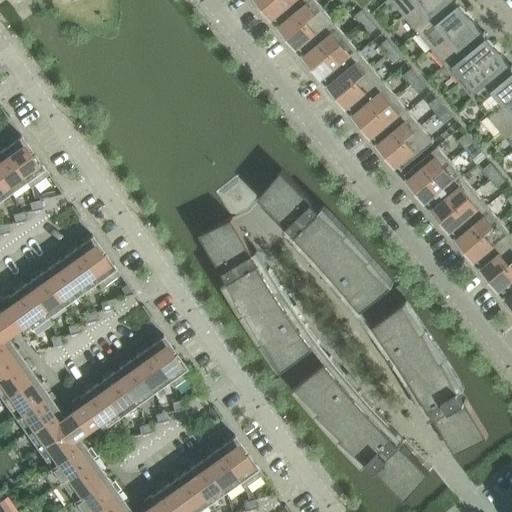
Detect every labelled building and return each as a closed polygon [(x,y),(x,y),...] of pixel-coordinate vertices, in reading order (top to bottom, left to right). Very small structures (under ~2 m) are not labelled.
[(271,0),(266,5),(278,20),(301,0),(271,0)] [(317,0),(301,0),(278,20),(291,34),(323,7),(317,0)] [(393,0),(405,14),(422,0),(393,0)] [(422,0),(405,14),(419,31),(456,0),(422,0)] [(456,0),(419,31),(433,47),(470,17),(456,0)] [(323,7),(291,34),(303,49),(336,22),(323,7)] [(371,18),(363,9),(354,16),(362,25),(371,18)] [(470,17),(433,47),(447,64),(484,33),(470,17)] [(371,18),(362,25),(370,35),(379,28),(371,18)] [(336,22),(303,49),(316,64),(348,37),(336,22)] [(484,33),(447,64),(461,81),(498,50),(484,33)] [(348,37),(316,64),(328,79),(360,52),(348,37)] [(388,39),(379,46),(387,55),(395,48),(388,39)] [(395,48),(387,55),(395,64),(403,57),(395,48)] [(498,50),(461,81),(475,97),(511,66),(498,50)] [(360,52),(328,79),(340,94),(373,66),(360,52)] [(373,66),(340,94),(353,108),(385,81),(373,66)] [(511,66),(475,97),(489,114),(511,94),(511,66)] [(412,68),(404,75),(411,84),(420,77),(412,68)] [(420,77),(411,84),(419,94),(428,86),(420,77)] [(385,81),(353,108),(365,123),(397,96),(385,81)] [(511,94),(489,114),(503,131),(511,122),(511,94)] [(397,96),(365,123),(377,138),(409,111),(397,96)] [(437,97),(428,104),(436,114),(444,106),(437,97)] [(444,106),(436,114),(444,123),(452,116),(444,106)] [(409,111),(377,138),(389,152),(422,125),(409,111)] [(511,122),(503,131),(511,141),(511,122)] [(403,167),(435,141),(422,125),(389,152),(403,169),(404,168),(403,167)] [(10,143),(4,148),(8,154),(22,174),(27,180),(26,181),(30,187),(49,174),(42,164),(33,152),(33,151),(32,150),(21,135),(19,136),(17,133),(8,139),(10,143)] [(466,133),(458,140),(465,149),(474,142),(466,133)] [(474,142),(465,149),(474,159),(482,152),(474,142)] [(0,177),(5,185),(10,192),(26,181),(27,180),(22,174),(8,154),(4,148),(3,148),(0,145),(0,144),(0,177)] [(406,172),(412,179),(419,188),(451,161),(439,146),(407,172),(407,171),(406,172)] [(451,161),(419,188),(431,203),(464,176),(451,161)] [(491,162),(482,169),(490,179),(499,171),(491,162)] [(327,277),(344,297),(357,313),(360,311),(390,286),(369,261),(347,236),(315,202),(282,170),(259,197),(303,242),(298,246),(309,258),(318,268),(327,277)] [(499,171),(490,179),(498,188),(507,181),(499,171)] [(431,203),(436,209),(444,217),(476,190),(464,176),(431,203)] [(0,177),(0,199),(10,192),(5,185),(0,177)] [(476,190),(444,217),(456,232),(488,205),(476,190)] [(40,199),(30,202),(32,211),(43,208),(40,199)] [(456,232),(461,238),(468,247),(501,220),(488,205),(456,232)] [(24,211),(13,214),(15,223),(26,220),(24,211)] [(233,217),(200,233),(220,267),(240,300),(261,332),(282,361),(282,362),(283,361),(287,367),(317,344),(320,341),(318,339),(306,322),(293,303),(289,297),(280,283),(270,267),(265,271),(233,217)] [(511,233),(501,220),(468,247),(481,262),(511,235),(511,233)] [(7,223),(0,224),(0,234),(10,232),(7,223)] [(81,243),(75,247),(80,254),(93,273),(98,280),(97,281),(102,287),(121,274),(114,264),(113,264),(104,252),(103,250),(92,235),(91,236),(88,233),(79,239),(81,243)] [(511,235),(481,262),(486,268),(493,276),(511,260),(511,235)] [(65,255),(58,259),(63,266),(76,285),(81,292),(97,281),(98,280),(93,273),(80,254),(75,247),(74,248),(71,244),(62,251),(65,255)] [(48,266),(42,271),(47,278),(60,297),(65,304),(81,292),(76,285),(63,266),(58,259),(57,260),(55,256),(46,263),(48,266)] [(511,260),(493,276),(505,291),(511,285),(511,260)] [(29,275),(32,278),(25,283),(30,290),(43,308),(48,316),(65,304),(60,297),(47,278),(42,271),(41,272),(38,268),(29,275)] [(15,290),(8,295),(13,302),(16,306),(20,311),(24,317),(26,320),(32,327),(48,316),(43,308),(30,290),(25,283),(24,284),(22,280),(13,286),(15,290)] [(127,284),(121,288),(126,295),(133,293),(127,284)] [(0,301),(5,308),(8,311),(16,306),(13,302),(8,295),(0,301)] [(112,299),(101,302),(103,311),(114,308),(112,299)] [(432,344),(421,328),(403,303),(371,326),(368,328),(381,345),(399,371),(405,380),(410,389),(418,402),(424,399),(456,452),(488,436),(478,419),(461,390),(447,367),(432,344)] [(5,308),(0,311),(0,312),(6,321),(20,311),(16,306),(8,311),(5,308)] [(20,311),(6,321),(13,330),(18,326),(16,322),(24,317),(20,311)] [(98,320),(97,317),(95,311),(84,314),(87,323),(98,320)] [(360,311),(357,313),(363,321),(368,328),(371,326),(366,318),(360,311)] [(24,317),(16,322),(18,326),(23,333),(32,327),(26,320),(24,317)] [(6,335),(13,330),(6,321),(0,325),(0,350),(5,347),(12,342),(6,335)] [(81,332),(79,325),(79,323),(68,326),(70,335),(81,332)] [(164,373),(169,380),(168,381),(173,387),(192,374),(185,364),(184,364),(176,352),(174,350),(163,335),(162,336),(159,333),(150,339),(153,343),(146,347),(151,355),(164,373)] [(64,344),(63,339),(62,335),(51,338),(54,347),(64,344)] [(326,350),(320,341),(317,344),(324,352),(329,358),(332,356),(326,350)] [(23,359),(22,358),(26,355),(19,346),(16,349),(12,342),(5,347),(0,350),(0,375),(17,364),(23,359)] [(136,355),(129,359),(134,367),(148,385),(153,392),(168,381),(169,380),(164,373),(151,355),(146,347),(145,348),(143,344),(134,351),(136,355)] [(126,356),(117,363),(119,366),(113,371),(118,378),(131,397),(136,404),(153,392),(148,385),(134,367),(129,359),(129,360),(126,356)] [(334,360),(332,356),(329,358),(299,383),(303,388),(302,388),(322,411),(342,434),(358,451),(406,500),(430,472),(386,428),(391,423),(377,409),(362,393),(344,372),(334,360)] [(0,375),(0,395),(2,399),(8,395),(28,381),(35,376),(30,369),(34,366),(27,357),(24,360),(23,359),(17,364),(0,375)] [(100,375),(103,378),(96,383),(101,390),(114,408),(119,415),(136,404),(131,397),(118,378),(113,371),(112,372),(109,368),(100,375)] [(46,392),(50,389),(43,380),(40,382),(35,376),(28,381),(8,395),(2,399),(14,416),(20,412),(40,398),(47,392),(46,392)] [(84,387),(86,390),(80,395),(85,402),(87,406),(91,411),(95,417),(98,420),(103,427),(119,415),(114,408),(101,390),(96,383),(95,384),(93,380),(84,387)] [(20,412),(14,416),(26,432),(31,429),(51,414),(59,409),(54,403),(58,400),(51,391),(48,393),(47,392),(40,398),(20,412)] [(80,395),(71,401),(76,408),(79,411),(87,406),(85,402),(80,395)] [(183,399),(172,402),(175,411),(185,408),(183,399)] [(76,408),(71,412),(77,421),(91,411),(87,406),(79,411),(76,408)] [(31,429),(26,432),(38,449),(43,445),(63,431),(77,421),(71,412),(64,416),(59,409),(51,414),(31,429)] [(91,411),(77,421),(84,430),(90,426),(87,422),(95,417),(91,411)] [(169,420),(167,413),(166,411),(156,414),(158,423),(169,420)] [(95,417),(87,422),(90,426),(95,433),(103,427),(98,420),(95,417)] [(43,445),(38,449),(50,465),(50,466),(55,462),(75,448),(82,442),(77,435),(84,430),(77,421),(63,431),(43,445)] [(150,423),(139,426),(141,435),(152,432),(150,423)] [(241,480),(239,481),(244,487),(263,474),(256,464),(254,462),(247,453),(246,451),(246,450),(239,441),(235,435),(233,436),(231,433),(221,439),(224,443),(217,447),(222,454),(236,473),(241,480)] [(133,435),(122,438),(125,446),(135,444),(133,435)] [(55,462),(50,466),(50,465),(41,471),(54,488),(55,487),(67,478),(87,464),(94,459),(94,458),(97,455),(91,446),(87,449),(82,442),(75,448),(55,462)] [(207,454),(201,459),(206,466),(219,485),(224,492),(239,481),(241,480),(236,473),(222,454),(217,447),(216,448),(214,444),(205,451),(207,454)] [(197,456),(188,463),(191,466),(184,471),(189,478),(202,497),(207,504),(224,492),(219,485),(206,466),(201,459),(200,460),(197,456)] [(87,464),(67,478),(55,487),(67,503),(78,495),(99,481),(106,476),(101,469),(105,466),(98,457),(95,460),(94,459),(87,464)] [(174,478),(167,483),(172,490),(186,509),(188,511),(195,511),(207,504),(202,497),(189,478),(184,471),(183,472),(181,468),(172,475),(174,478)] [(99,481),(78,495),(67,503),(73,511),(90,511),(110,498),(118,493),(118,491),(121,489),(115,480),(111,482),(106,476),(99,481)] [(164,480),(155,487),(157,490),(151,495),(156,502),(158,506),(162,511),(163,511),(188,511),(186,509),(172,490),(167,483),(164,480)] [(110,498),(90,511),(126,511),(130,509),(125,502),(129,500),(122,491),(119,493),(118,493),(110,498)] [(143,500),(148,508),(150,511),(158,506),(156,502),(151,495),(143,500)] [(17,511),(7,496),(0,501),(0,504),(5,511),(17,511)] [(257,508),(254,500),(254,499),(243,502),(246,511),(257,508)]
